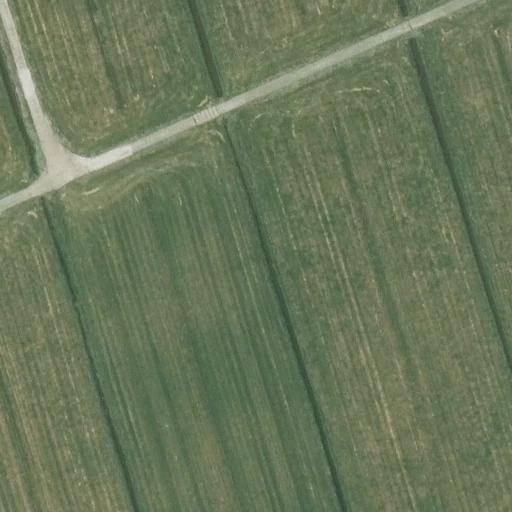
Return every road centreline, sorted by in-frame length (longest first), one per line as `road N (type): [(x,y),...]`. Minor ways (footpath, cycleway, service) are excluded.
road 1 (track): [(0,204),(473,0)]
road 2 (track): [(56,179),(0,0)]
